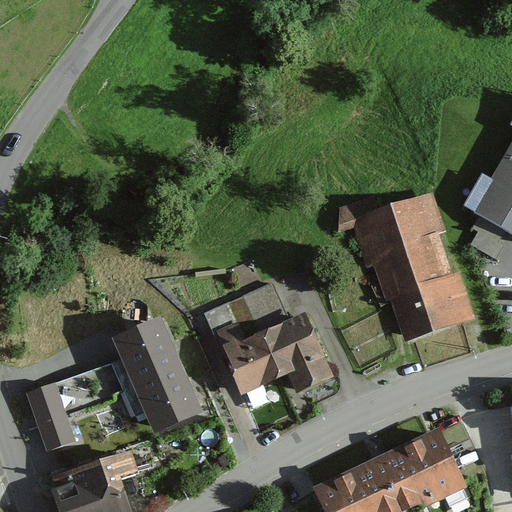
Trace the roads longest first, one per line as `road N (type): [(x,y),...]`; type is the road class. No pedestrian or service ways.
road 1 (residential): [(511,356),(340,425),(182,511)]
road 2 (residential): [(0,171),(124,0)]
